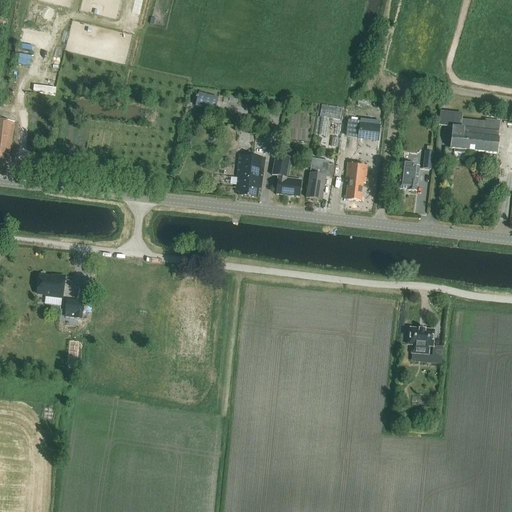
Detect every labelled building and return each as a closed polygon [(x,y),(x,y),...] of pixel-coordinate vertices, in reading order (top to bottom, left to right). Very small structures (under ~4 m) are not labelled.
[(34,86),(33,92),(55,95),(56,89),(34,86)] [(196,107),(216,111),(219,99),(199,94),(196,107)] [(343,122),(345,108),(322,104),(318,134),(328,135),(330,120),(343,122)] [(442,113),(441,127),(453,128),(450,150),(454,150),(454,153),(464,155),(465,152),(473,152),(476,122),(462,121),(462,115),(442,113)] [(358,140),(379,143),(381,122),(360,120),(358,140)] [(0,121),(0,158),(3,159),(4,155),(9,156),(14,123),(0,121)] [(476,122),(473,152),(496,155),(499,133),(484,132),(485,123),(476,122)] [(369,148),(366,162),(378,164),(381,150),(369,148)] [(425,152),(423,169),(431,170),(433,153),(425,152)] [(272,176),(277,177),(278,177),(276,195),(299,198),(301,181),(288,180),(286,179),(289,159),(275,156),(272,173),(272,176)] [(239,157),(235,192),(239,193),(239,196),(257,198),(258,189),(261,190),(265,160),(239,157)] [(312,160),(306,198),(321,201),(323,190),(324,190),(326,178),(331,179),(333,166),(328,166),(328,163),(312,160)] [(348,183),(346,202),(361,203),(363,184),(365,185),(367,166),(348,164),(345,183),(348,183)] [(401,165),(398,190),(408,191),(408,192),(416,193),(419,169),(413,168),(413,166),(401,165)] [(62,299),(65,278),(55,276),(55,279),(39,277),(37,295),(45,295),(45,297),(62,299)] [(186,313),(203,315),(205,292),(189,290),(186,313)] [(81,319),(83,303),(66,301),(64,317),(81,319)] [(418,329),(418,330),(410,329),(408,346),(412,346),(411,355),(428,356),(429,348),(433,348),(434,332),(426,331),(426,330),(418,329)] [(442,357),(430,356),(430,365),(441,366),(442,357)]
